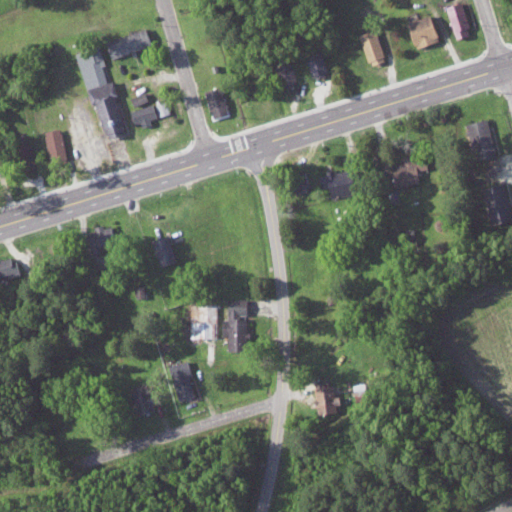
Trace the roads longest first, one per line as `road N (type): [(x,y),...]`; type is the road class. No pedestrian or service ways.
road 1 (secondary): [(0,226),(511,66)]
road 2 (residential): [(262,511),(285,331),(260,145)]
road 3 (residential): [(282,399),(87,463)]
road 4 (residential): [(210,160),(163,0)]
